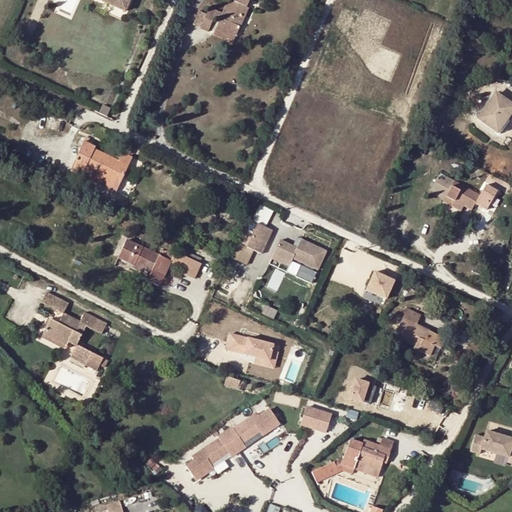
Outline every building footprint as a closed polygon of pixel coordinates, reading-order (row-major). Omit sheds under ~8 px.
[(106,0),(106,3),(126,12),(131,0),(106,0)] [(213,31),(232,39),(247,8),(244,7),(247,0),(232,0),(232,2),(228,0),(227,0),(221,13),(208,8),(205,14),(198,11),(192,25),(207,32),(211,22),(213,19),(218,21),(216,24),(213,31)] [(231,43),(232,39),(213,31),(212,34),(231,43)] [(477,118),(494,130),(507,114),(511,107),(511,106),(495,94),(477,118)] [(102,105),(98,113),(106,117),(110,109),(102,105)] [(507,114),(494,130),(498,133),(511,113),(511,107),(507,114)] [(425,127),(435,131),(442,114),(432,110),(425,127)] [(116,193),(132,157),(130,156),(122,152),(118,160),(111,157),(95,149),(96,147),(84,141),(69,172),(81,177),(83,173),(91,176),(98,179),(96,184),(116,193)] [(416,151),(427,154),(429,149),(418,146),(416,151)] [(124,147),(122,152),(130,156),(133,151),(124,147)] [(114,149),(111,157),(118,160),(122,152),(114,149)] [(425,159),(427,154),(416,151),(415,156),(425,159)] [(453,200),(450,206),(460,211),(463,206),(470,210),(478,195),(446,177),(444,181),(437,177),(431,188),(453,200)] [(443,201),(450,206),(453,200),(431,188),(429,191),(444,199),(443,201)] [(260,205),(255,220),(268,224),(273,209),(260,205)] [(215,226),(222,230),(227,220),(219,217),(215,226)] [(245,247),(260,253),(270,229),(255,223),(245,247)] [(162,243),(171,247),(173,241),(165,237),(162,243)] [(272,253),(290,260),(291,257),(316,268),(325,248),(299,237),(295,246),(278,239),(272,253)] [(133,266),(144,271),(150,274),(146,281),(159,287),(170,263),(182,269),(180,273),(194,279),(198,269),(200,264),(174,252),(173,254),(166,251),(162,257),(126,240),(117,259),(133,266)] [(176,247),(174,252),(200,264),(198,269),(211,275),(215,267),(201,260),(202,258),(176,247)] [(223,258),(208,251),(206,256),(221,262),(223,258)] [(272,253),(270,257),(288,265),(290,260),(272,253)] [(226,268),(223,274),(228,277),(231,270),(226,268)] [(373,271),(365,291),(387,301),(395,280),(373,271)] [(42,334),(65,346),(67,342),(75,346),(70,357),(95,370),(99,365),(103,367),(107,361),(76,345),(86,326),(101,334),(106,324),(84,312),(79,321),(63,313),(67,304),(45,292),(40,302),(62,313),(57,323),(50,319),(42,334)] [(410,355),(426,363),(434,346),(439,348),(444,338),(415,325),(420,315),(406,309),(396,331),(402,333),(399,338),(414,346),(410,355)] [(155,316),(151,323),(166,330),(169,323),(155,316)] [(272,350),(274,343),(230,333),(225,353),(277,365),(280,352),(272,350)] [(63,349),(65,346),(42,334),(41,337),(63,349)] [(434,346),(426,363),(432,365),(439,348),(434,346)] [(224,386),(242,392),(245,383),(227,377),(224,386)] [(352,378),(347,399),(371,404),(376,384),(352,378)] [(417,409),(405,403),(401,415),(412,421),(417,409)] [(214,465),(281,424),(269,406),(182,460),(195,480),(215,467),(214,465)] [(474,434),(469,450),(479,453),(480,448),(508,457),(506,462),(511,463),(511,444),(511,445),(511,441),(511,438),(486,430),(484,437),(474,434)] [(303,432),(297,446),(304,449),(309,435),(303,432)] [(341,465),(352,469),(354,469),(357,461),(379,469),(381,462),(383,457),(387,458),(392,443),(382,439),(379,446),(364,441),(363,445),(350,440),(343,459),(341,464),(341,465)] [(357,461),(354,469),(376,477),(379,469),(357,461)] [(316,482),(326,477),(324,472),(341,465),(341,464),(334,464),(333,462),(311,472),(316,482)] [(324,472),(326,477),(341,470),(350,474),(352,469),(341,465),(324,472)] [(56,501),(63,499),(61,493),(54,495),(56,501)] [(122,511),(120,502),(104,506),(105,511),(122,511)]
